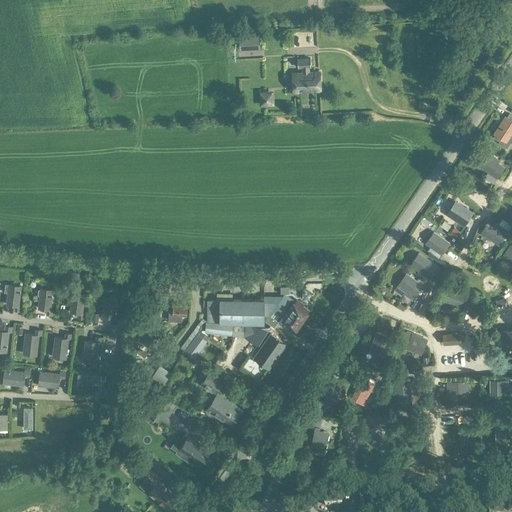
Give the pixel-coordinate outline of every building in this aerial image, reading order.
[(251,87),(249,54),(233,54),(235,88),(251,87)] [(303,73),(293,74),(294,92),(320,91),(320,73),(309,73),(309,67),(311,67),(311,59),(298,59),(298,68),(302,68),(303,73)] [(289,61),(261,61),(261,82),(289,82),(289,61)] [(259,106),(274,105),(273,91),(258,91),(259,106)] [(505,118),(494,134),(495,136),(494,138),(500,142),(499,144),(506,148),(510,142),(511,143),(511,141),(511,116),(509,115),(506,119),(505,118)] [(488,153),(482,161),(480,166),(487,171),(488,171),(492,174),(492,175),(496,178),(504,167),(497,162),(498,160),(488,153)] [(470,178),(466,184),(484,196),(488,190),(470,178)] [(472,213),(455,202),(447,215),(464,226),(472,213)] [(507,232),(497,225),(495,224),(493,228),(487,224),(481,233),(499,245),(507,232)] [(454,227),(451,233),(456,237),(460,231),(454,227)] [(434,233),(427,243),(431,246),(430,247),(441,255),(441,254),(449,243),(441,237),(436,234),(434,233)] [(419,253),(412,263),(418,267),(416,270),(430,280),(434,274),(438,269),(434,267),(436,265),(419,253)] [(446,295),(443,299),(452,306),(455,302),(457,303),(477,276),(475,275),(478,270),(470,264),(466,268),(464,266),(443,293),(446,295)] [(407,273),(399,285),(406,290),(404,293),(413,300),(423,285),(407,273)] [(8,284),(6,305),(15,306),(14,311),(21,312),(22,306),(19,306),(22,286),(8,284)] [(499,289),(493,289),(495,300),(500,300),(501,303),(511,301),(511,284),(498,286),(499,289)] [(39,297),(38,309),(46,310),(46,315),(53,316),(54,310),(51,310),(53,289),(40,288),(40,290),(39,291),(38,296),(39,297)] [(72,292),(69,313),(78,314),(78,319),(85,320),(85,314),(83,313),(85,293),(72,292)] [(104,295),(101,317),(111,318),(111,323),(118,324),(118,318),(116,318),(118,297),(104,295)] [(265,295),(264,296),(264,299),(264,324),(265,324),(265,321),(265,316),(269,311),(272,305),(277,309),(279,305),(288,311),(302,321),(309,311),(303,306),(304,305),(296,300),(295,302),(284,296),(265,295)] [(216,300),(207,300),(208,321),(219,321),(219,322),(219,323),(224,323),(233,323),(234,323),(238,323),(253,323),(264,324),(264,299),(232,299),(221,299),(220,299),(220,300),(216,300)] [(169,310),(168,321),(182,322),(182,315),(187,316),(188,306),(180,305),(180,304),(173,304),(173,311),(169,310)] [(265,316),(265,321),(265,322),(266,322),(270,325),(274,328),(274,327),(278,322),(279,321),(275,319),(279,314),(284,318),(280,323),(288,328),(288,327),(294,331),(302,321),(288,311),(279,305),(277,309),(272,305),(269,311),(265,316)] [(0,351),(7,352),(9,332),(12,333),(13,327),(6,325),(6,322),(0,320),(0,351)] [(152,321),(149,331),(162,334),(164,325),(152,321)] [(206,321),(205,333),(232,335),(244,337),(256,343),(258,345),(261,340),(262,341),(266,333),(270,327),(253,325),(253,323),(238,323),(234,323),(233,323),(224,323),(219,323),(208,321),(206,321)] [(192,332),(196,335),(204,324),(200,322),(192,332)] [(25,333),(23,354),(37,356),(39,336),(42,336),(42,330),(35,329),(35,334),(25,333)] [(511,329),(502,330),(505,356),(507,356),(511,355),(511,329)] [(147,331),(139,341),(146,346),(150,349),(153,345),(158,339),(147,331)] [(198,335),(206,341),(209,337),(200,331),(198,335)] [(387,354),(389,346),(390,344),(385,342),(387,335),(377,332),(370,352),(385,357),(387,354)] [(407,332),(402,346),(421,354),(427,340),(407,332)] [(54,336),(52,358),(67,359),(69,339),(72,340),(72,334),(65,333),(65,337),(54,336)] [(460,333),(442,334),(443,345),(461,344),(460,333)] [(265,343),(254,358),(269,368),(286,344),(271,334),(265,343)] [(206,341),(198,335),(185,351),(194,358),(206,341)] [(85,340),(83,361),(97,363),(99,343),(102,343),(103,337),(95,336),(95,341),(85,340)] [(481,371),(492,369),(488,345),(476,347),(477,350),(449,354),(452,367),(465,365),(465,363),(479,361),(481,371)] [(139,349),(137,352),(145,357),(147,354),(139,349)] [(147,383),(156,370),(149,365),(141,378),(147,383)] [(160,365),(156,370),(147,383),(159,391),(159,390),(166,380),(171,372),(160,365)] [(205,377),(200,384),(215,395),(215,394),(216,395),(207,408),(231,425),(241,409),(234,404),(237,400),(229,394),(228,395),(220,389),(225,381),(224,380),(225,379),(220,376),(211,371),(210,370),(209,370),(204,367),(200,373),(205,377)] [(25,376),(30,377),(30,369),(24,369),(24,371),(4,369),(3,384),(24,386),(25,376)] [(59,378),(60,378),(65,378),(66,371),(60,370),(59,372),(39,370),(38,386),(58,388),(59,378)] [(373,371),(369,377),(378,382),(381,375),(373,371)] [(78,374),(77,383),(98,385),(99,376),(78,374)] [(362,377),(350,398),(366,407),(370,399),(367,397),(374,384),(362,377)] [(169,382),(166,380),(159,390),(162,392),(169,382)] [(508,380),(491,380),(491,395),(505,394),(504,385),(508,384),(508,380)] [(469,381),(447,382),(448,396),(465,396),(465,386),(469,386),(469,381)] [(153,390),(145,385),(142,391),(149,396),(153,390)] [(327,385),(318,400),(321,402),(323,399),(331,405),(339,393),(327,385)] [(410,385),(395,385),(396,405),(411,404),(410,385)] [(161,394),(148,415),(159,422),(172,401),(161,394)] [(108,404),(100,404),(100,426),(108,426),(108,404)] [(192,408),(191,410),(197,414),(196,415),(202,419),(206,413),(200,409),(194,405),(192,408)] [(31,406),(23,406),(24,413),(24,429),(32,429),(32,413),(31,406)] [(49,420),(49,423),(51,423),(50,428),(59,427),(59,407),(51,407),(51,420),(49,420)] [(192,415),(186,424),(192,428),(198,419),(192,415)] [(177,434),(181,428),(175,423),(170,429),(177,434)] [(508,423),(491,425),(493,442),(510,440),(510,437),(511,436),(511,425),(508,426),(508,423)] [(315,428),(312,446),(316,447),(316,448),(315,454),(324,456),(326,449),(326,448),(328,435),(319,433),(320,429),(315,428)] [(404,435),(406,452),(423,450),(421,433),(417,433),(417,428),(406,429),(407,435),(404,435)] [(460,432),(462,452),(462,453),(476,451),(473,428),(468,429),(468,431),(460,432)] [(362,432),(362,449),(379,449),(379,446),(384,447),(384,436),(379,436),(379,432),(362,432)] [(176,452),(176,453),(192,464),(195,460),(195,459),(201,463),(209,452),(204,448),(201,446),(202,445),(196,441),(188,435),(177,451),(176,452)] [(66,463),(65,446),(53,447),(54,463),(66,463)] [(38,464),(37,448),(25,448),(26,465),(38,464)] [(0,466),(10,466),(9,449),(0,449),(0,466)] [(421,467),(425,466),(423,450),(406,452),(407,468),(410,468),(411,473),(422,472),(421,467)] [(498,467),(511,468),(511,451),(500,450),(498,467)] [(110,456),(105,462),(109,466),(114,461),(110,456)] [(275,461),(262,477),(274,486),(287,469),(275,461)] [(156,473),(147,465),(146,465),(138,474),(152,486),(153,485),(157,481),(160,477),(156,473)] [(8,477),(2,479),(5,488),(11,486),(8,477)] [(153,485),(152,486),(153,487),(148,493),(155,499),(156,498),(169,510),(170,508),(171,510),(174,506),(173,505),(178,500),(171,493),(172,492),(166,486),(159,481),(158,482),(157,481),(153,485)] [(457,487),(454,488),(455,505),(472,504),(471,486),(468,487),(468,481),(457,482),(457,487)] [(393,497),(373,501),(375,511),(388,511),(396,510),(393,497)]
